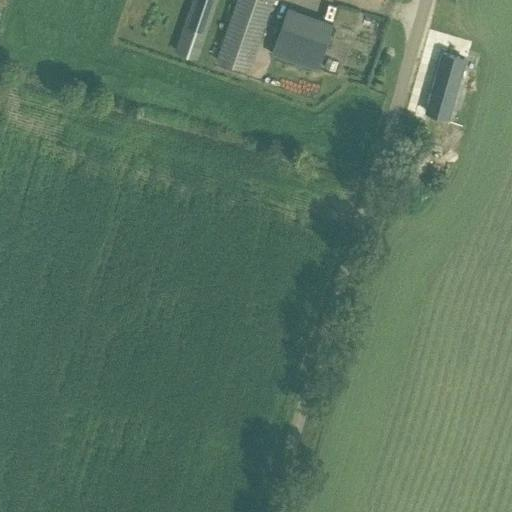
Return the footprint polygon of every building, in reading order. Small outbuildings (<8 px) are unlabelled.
[(198,56),(198,54),(216,0),(194,0),(178,49),(198,56)] [(250,71),(273,0),(236,0),(216,59),(250,71)] [(317,66),(318,65),(331,26),(289,11),(275,51),(317,66)] [(449,116),(465,58),(444,52),(428,109),(449,116)] [(382,88),(383,83),(376,80),(374,86),(382,88)]
